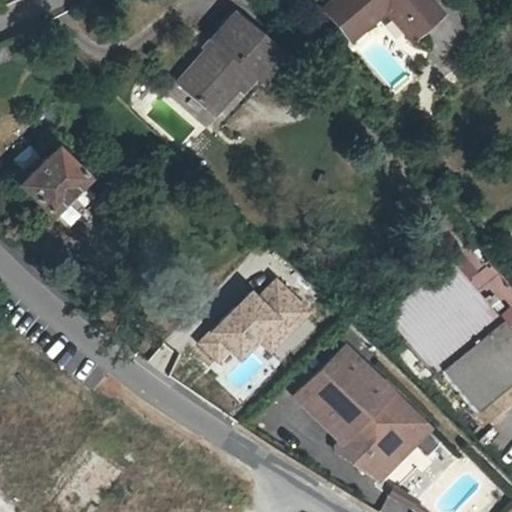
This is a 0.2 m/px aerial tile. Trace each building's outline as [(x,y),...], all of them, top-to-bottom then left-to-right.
[(436,17),(422,0),(333,0),(320,11),(346,40),(388,4),(415,34),(436,17)] [(212,40),(216,44),(180,83),(211,112),(248,73),(259,83),(281,60),(234,17),(212,40)] [(29,46),(54,34),(42,22),(22,32),(29,46)] [(81,181),(84,178),(54,149),(17,185),(47,215),(50,212),(68,231),(100,200),(81,181)] [(386,316),(434,376),(440,371),(474,410),(511,379),(511,338),(450,264),(386,316)] [(250,289),(195,344),(215,365),(229,351),(238,361),(257,342),(268,353),(311,311),(277,276),(257,296),(250,289)] [(502,314),(511,329),(511,312),(509,309),(502,314)] [(369,474),(419,421),(342,345),(292,395),(338,440),(334,445),(335,453),(369,474)] [(486,422),(503,411),(495,399),(478,410),(486,422)] [(425,427),(419,421),(369,474),(377,480),(425,427)]
